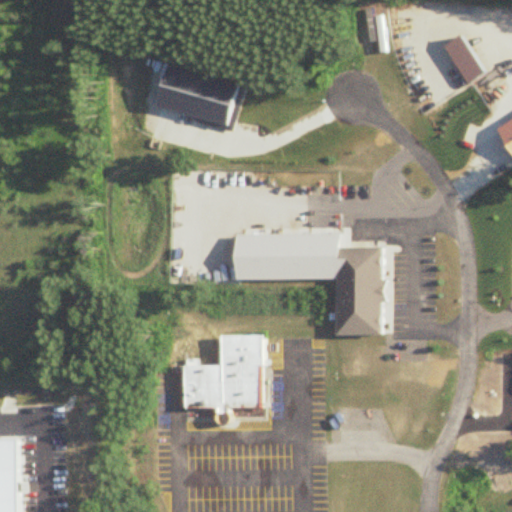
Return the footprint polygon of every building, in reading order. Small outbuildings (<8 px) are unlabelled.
[(302,0),(302,32),(204,33),(203,0),(302,0)] [(457,87),(436,55),(458,41),(479,74),(457,87)] [(235,94),(224,125),(149,109),(160,75),(235,94)] [(511,112),(497,122),(511,142),(511,112)] [(337,270),(242,271),(241,224),(336,221),(337,270)] [(338,328),(337,270),(336,242),(384,241),(385,330),(338,328)] [(190,362),(189,405),(269,406),(269,331),(229,332),(229,362),(190,362)] [(0,511),(0,432),(26,432),(26,511),(0,511)]
